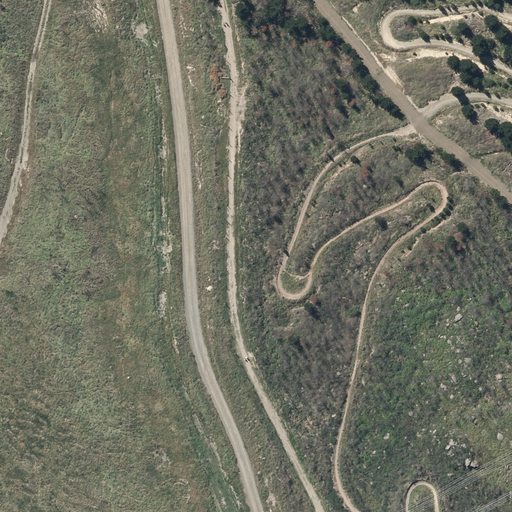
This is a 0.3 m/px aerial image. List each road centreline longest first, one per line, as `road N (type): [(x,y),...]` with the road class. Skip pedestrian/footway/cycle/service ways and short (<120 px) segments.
road 1 (track): [(159,0),(194,109),(196,328),(275,511)]
road 2 (track): [(39,0),(0,212)]
